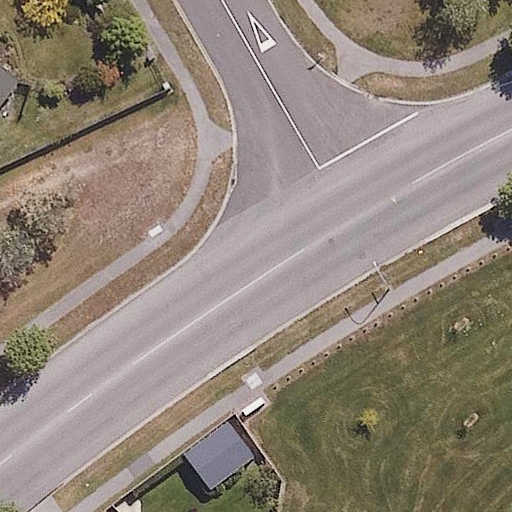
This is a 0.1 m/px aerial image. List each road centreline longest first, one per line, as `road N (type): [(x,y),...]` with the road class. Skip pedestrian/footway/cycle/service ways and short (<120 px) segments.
road 1 (residential): [(0,466),(181,326),(349,220)]
road 2 (residential): [(225,0),(349,220)]
road 3 (residential): [(349,220),(511,128)]
